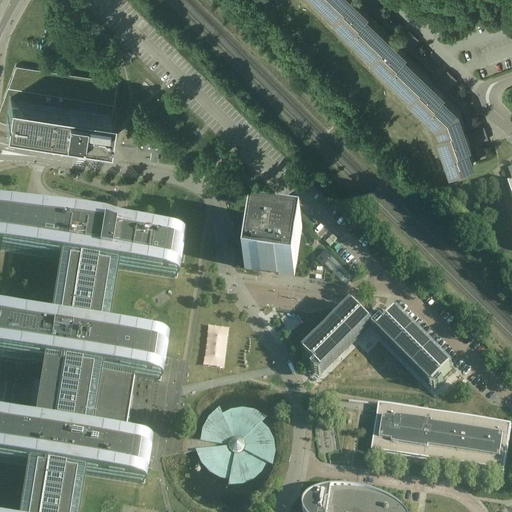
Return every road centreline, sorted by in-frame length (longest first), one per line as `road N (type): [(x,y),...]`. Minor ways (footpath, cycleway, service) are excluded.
road 1 (residential): [(279,511),(297,466),(296,400),(281,361),(228,281),(213,202),(175,179),(19,154)]
road 2 (residential): [(389,0),(485,95)]
